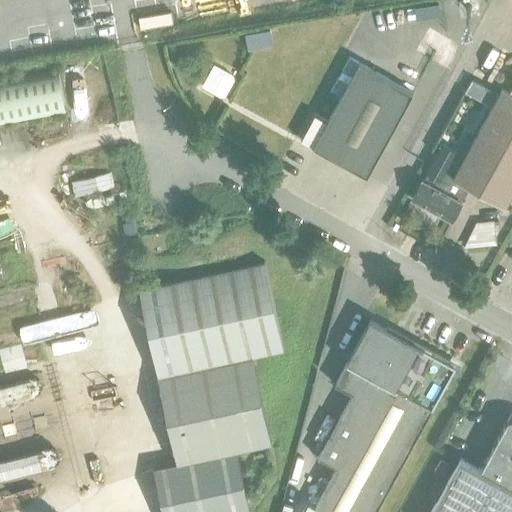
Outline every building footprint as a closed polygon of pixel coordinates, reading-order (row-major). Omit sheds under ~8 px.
[(270,26),(247,31),(250,45),(261,42),(272,40),(270,26)] [(316,110),(302,135),(314,142),(367,172),(413,87),(350,52),(332,85),(343,92),(329,117),(316,110)] [(215,60),(203,82),(221,92),(226,91),(235,76),(234,70),(215,60)] [(59,67),(0,77),(0,121),(66,111),(59,67)] [(422,176),(413,193),(453,216),(463,198),(455,193),(464,178),(507,202),(511,192),(511,84),(510,88),(502,84),(473,136),(464,131),(456,146),(443,138),(426,168),(428,169),(424,177),(422,176)] [(112,168),(74,171),(75,187),(113,184),(112,168)] [(477,217),(465,242),(497,239),(495,216),(477,217)] [(265,257),(140,284),(178,459),(155,464),(165,511),(248,511),(252,511),(238,446),(271,438),(252,351),(284,344),(265,257)] [(338,462),(310,511),(373,511),(456,362),(371,315),(336,379),(354,389),(319,452),(338,462)] [(461,453),(429,511),(511,511),(511,408),(482,464),(461,453)]
